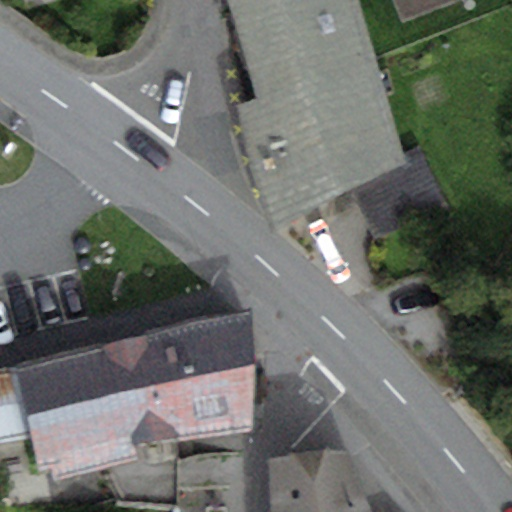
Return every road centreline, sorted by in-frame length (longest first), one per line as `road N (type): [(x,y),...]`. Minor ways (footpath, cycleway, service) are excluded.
road 1 (primary): [(153,169),(337,331)]
road 2 (primary): [(337,331),(494,511)]
road 3 (residential): [(254,511),(258,454),(280,400),(337,331)]
road 4 (primary): [(0,59),(153,169)]
road 5 (residential): [(153,169),(181,117),(193,0)]
